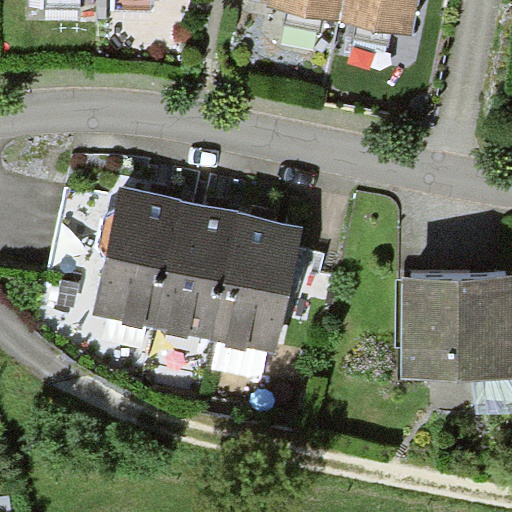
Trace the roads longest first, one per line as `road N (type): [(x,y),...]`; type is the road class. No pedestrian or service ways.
road 1 (track): [(0,318),(85,387),(240,450),(511,503)]
road 2 (residential): [(0,116),(123,110),(185,118),(511,188)]
